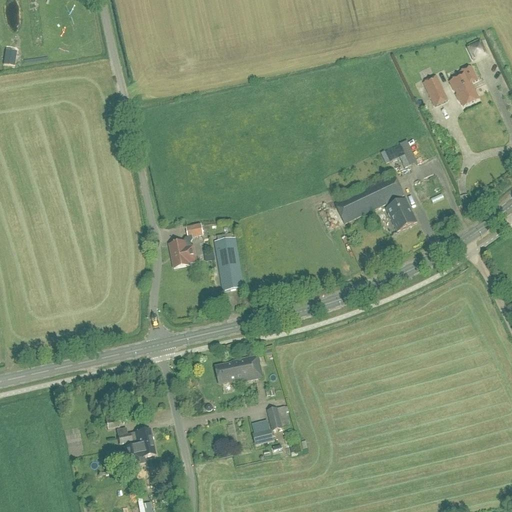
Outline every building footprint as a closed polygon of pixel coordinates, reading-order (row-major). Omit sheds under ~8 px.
[(477,83),(471,69),(460,74),(462,78),(450,84),(454,94),(456,93),(457,97),(456,97),(459,104),(460,103),(463,109),(479,102),(471,86),(477,83)] [(436,94),(431,82),(424,86),(435,109),(448,103),(442,91),(436,94)] [(410,163),(461,139),(452,118),(401,142),(410,163)] [(386,207),(402,199),(404,198),(394,178),(335,207),(344,227),(386,207)] [(402,199),(386,207),(388,211),(386,212),(389,217),(388,217),(389,220),(390,220),(397,235),(417,225),(406,202),(404,203),(402,199)] [(190,268),(189,265),(196,264),(193,248),(192,248),(191,244),(193,242),(192,240),(203,238),(201,227),(186,230),(188,240),(186,240),(184,243),(184,244),(170,247),(174,271),(190,268)] [(243,291),(235,241),(215,244),(223,294),(243,291)] [(207,256),(209,264),(216,263),(214,255),(207,256)] [(237,386),(263,380),(258,359),(231,364),(231,366),(215,369),(219,388),(236,384),(237,386)] [(269,392),(265,393),(267,399),(270,398),(270,399),(275,398),(273,391),(269,392)] [(285,409),(277,411),(266,414),(271,434),(291,429),(285,409)] [(104,419),(105,423),(107,432),(119,430),(117,421),(114,421),(114,418),(104,419)] [(137,448),(153,445),(150,432),(127,437),(126,431),(116,433),(119,447),(136,444),(137,448)] [(253,436),(256,449),(274,444),(270,432),(253,436)] [(137,448),(125,450),(129,469),(145,465),(144,460),(155,457),(153,445),(137,448)] [(127,481),(134,479),(133,469),(125,470),(127,481)]
